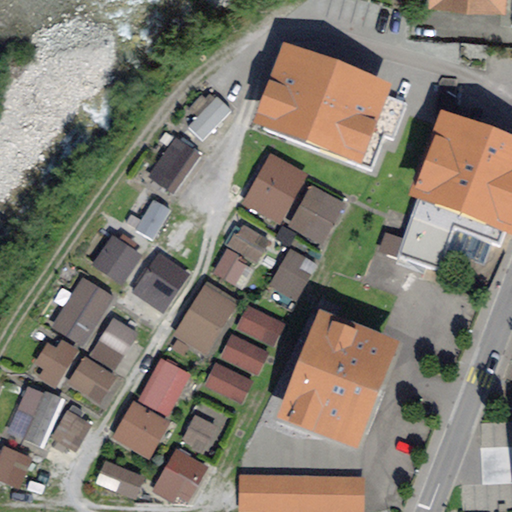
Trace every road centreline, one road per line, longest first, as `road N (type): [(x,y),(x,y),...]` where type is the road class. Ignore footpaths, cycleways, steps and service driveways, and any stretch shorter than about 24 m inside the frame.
road 1 (track): [(119,174),(0,357)]
road 2 (tertiary): [(511,310),(428,511)]
